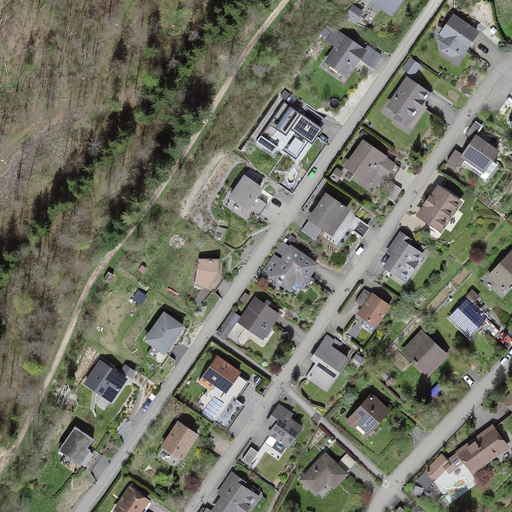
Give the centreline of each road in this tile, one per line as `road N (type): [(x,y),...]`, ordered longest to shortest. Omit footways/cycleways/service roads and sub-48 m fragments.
road 1 (residential): [(442,0),(83,511)]
road 2 (track): [(0,473),(54,383),(89,292),(233,67),(291,0)]
road 3 (residential): [(193,511),(507,64)]
road 4 (residential): [(511,362),(390,487),(377,511)]
